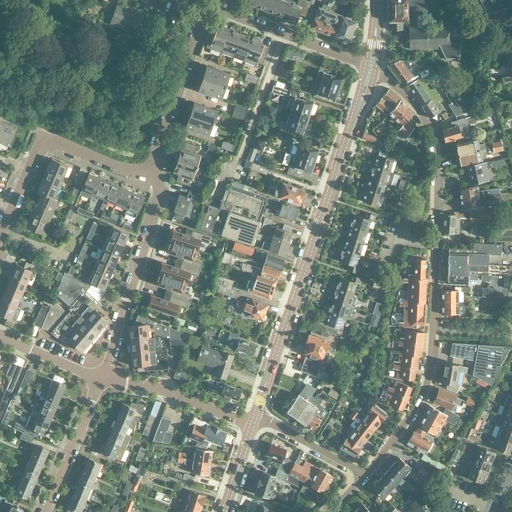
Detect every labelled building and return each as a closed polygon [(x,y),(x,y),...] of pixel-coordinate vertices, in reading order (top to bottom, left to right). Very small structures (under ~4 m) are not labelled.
[(259,0),(257,7),(267,11),(270,0),(259,0)] [(270,0),(267,11),(276,14),(281,0),(270,0)] [(281,0),(276,14),(286,18),(292,1),(290,0),(281,0)] [(292,1),(286,18),(296,22),(298,14),(305,16),(310,2),(305,0),(298,0),(298,3),(292,1)] [(338,26),(342,16),(330,11),(331,7),(332,7),(334,0),(323,0),(322,3),(323,4),(322,8),(318,7),(316,13),(324,16),(323,18),(326,19),(325,21),(338,26)] [(388,0),(389,22),(402,22),(406,22),(406,11),(438,10),(437,0),(388,0)] [(510,6),(507,0),(488,0),(495,13),(510,6)] [(109,21),(137,33),(145,13),(116,2),(109,21)] [(342,16),(338,26),(334,37),(349,43),(357,22),(351,20),(354,12),(349,11),(346,18),(342,16)] [(311,28),(334,37),(338,26),(325,21),(326,19),(323,18),(324,16),(316,13),(314,12),(309,24),(312,25),(311,28)] [(402,22),(389,22),(389,31),(402,30),(402,22)] [(206,47),(221,53),(230,29),(221,26),(220,28),(217,27),(214,35),(211,34),(206,47)] [(450,29),(424,30),(424,27),(408,27),(409,30),(408,30),(409,49),(429,49),(429,46),(438,46),(445,59),(459,58),(459,43),(450,44),(450,29)] [(221,53),(233,57),(241,34),(233,30),(232,33),(229,32),(230,29),(221,53)] [(241,34),(233,57),(244,62),(253,38),(252,38),(251,40),(248,39),(249,36),(241,34)] [(253,38),(244,62),(256,66),(257,62),(262,64),(269,47),(263,45),(264,45),(260,43),(261,41),(253,38)] [(505,54),(507,66),(511,64),(511,47),(497,49),(498,55),(505,54)] [(389,66),(402,83),(406,82),(407,83),(412,80),(418,76),(417,75),(421,73),(416,65),(419,63),(415,58),(411,60),(410,60),(398,61),(389,66)] [(511,64),(507,66),(508,76),(501,78),(502,84),(511,82),(511,64)] [(198,77),(226,87),(227,85),(226,85),(230,73),(206,65),(205,70),(202,69),(199,73),(198,77)] [(280,70),(289,73),(291,68),(282,65),(280,70)] [(320,83),(340,89),(343,79),(332,75),(333,70),(320,66),(317,75),(322,77),(320,83)] [(289,73),(280,70),(278,76),(287,79),(289,73)] [(244,80),(256,84),(258,77),(246,73),(244,80)] [(226,87),(198,77),(197,81),(196,85),(199,86),(197,91),(222,99),(225,88),(226,88),(226,87)] [(408,86),(429,118),(439,111),(439,110),(441,109),(438,103),(435,105),(434,104),(441,99),(433,87),(429,91),(420,78),(408,86)] [(340,89),(320,83),(316,82),(313,93),(317,95),(318,94),(336,100),(340,89)] [(287,107),(310,115),(314,103),(292,97),(294,92),(273,86),(271,92),(282,96),(282,95),(290,98),(287,107)] [(469,112),(453,88),(447,92),(453,102),(448,105),(455,116),(469,112)] [(388,114),(399,101),(401,99),(389,89),(375,105),(387,115),(388,114)] [(399,101),(388,114),(392,117),(390,119),(393,122),(406,106),(399,101)] [(185,114),(214,124),(214,122),(214,121),(217,110),(193,102),(192,107),(189,106),(186,111),(185,114)] [(234,110),(246,114),(248,108),(236,103),(234,110)] [(266,111),(275,114),(277,109),(267,106),(266,111)] [(310,115),(287,107),(285,106),(283,114),(289,116),(288,119),(307,125),(310,115)] [(406,106),(393,122),(397,125),(398,123),(401,126),(397,131),(405,138),(413,129),(409,125),(413,120),(409,117),(413,112),(406,106)] [(472,112),(474,118),(495,112),(493,106),(472,112)] [(246,114),(234,110),(231,116),(243,120),(246,114)] [(275,114),(266,111),(264,117),(273,120),(275,114)] [(214,124),(185,114),(184,116),(183,122),(186,123),(185,128),(209,136),(212,124),(213,125),(214,124)] [(0,142),(11,147),(19,126),(0,118),(0,142)] [(470,124),(468,118),(451,123),(452,127),(441,130),(445,142),(460,138),(458,131),(462,130),(461,127),(470,124)] [(307,125),(288,119),(284,129),(303,135),(307,125)] [(380,128),(376,131),(380,134),(387,128),(383,125),(380,128)] [(363,140),(376,144),(378,138),(365,134),(363,140)] [(255,142),(264,145),(266,139),(257,136),(255,142)] [(293,140),(290,152),(295,154),(299,142),(293,140)] [(174,160),(197,168),(198,166),(197,166),(201,155),(195,153),(197,146),(181,141),(174,160)] [(220,148),(233,152),(235,145),(223,141),(220,148)] [(456,145),(458,156),(484,150),(483,145),(478,146),(477,141),(456,145)] [(264,145),(255,142),(253,148),(262,151),(264,145)] [(210,144),(207,151),(215,154),(217,146),(210,144)] [(297,156),(316,162),(319,151),(301,145),(297,156)] [(246,159),(252,162),(257,150),(250,147),(246,159)] [(484,150),(458,156),(460,166),(483,162),(482,156),(483,156),(483,153),(485,153),(484,150)] [(316,162),(297,156),(291,154),(288,164),(312,172),(316,162)] [(363,164),(394,174),(394,173),(389,172),(393,161),(376,156),(375,161),(369,159),(368,163),(364,162),(363,164)] [(46,170),(63,178),(68,166),(51,159),(46,170)] [(197,168),(174,160),(171,168),(174,169),(173,173),(178,175),(176,182),(193,187),(195,180),(193,179),(196,169),(197,169),(197,168)] [(466,166),(470,184),(490,180),(487,168),(500,165),(498,160),(486,162),(466,166)] [(250,169),(267,175),(269,168),(252,162),(250,169)] [(369,178),(385,184),(385,183),(390,185),(394,174),(363,164),(362,168),(365,170),(365,171),(371,173),(369,178)] [(63,178),(46,170),(42,182),(58,189),(63,178)] [(75,182),(80,185),(85,173),(79,171),(75,182)] [(91,199),(93,195),(100,178),(89,174),(80,195),(91,199)] [(100,178),(93,195),(104,200),(111,183),(100,178)] [(361,182),(360,188),(382,195),(385,184),(369,178),(367,184),(361,182)] [(254,238),(255,233),(259,221),(260,221),(267,198),(254,193),(255,188),(250,186),(249,187),(244,185),(233,181),(232,183),(230,182),(228,189),(226,188),(219,208),(205,203),(196,229),(220,238),(222,234),(251,244),(253,238),(254,238)] [(305,190),(278,181),(276,188),(270,186),(268,193),(300,204),(305,190)] [(41,193),(57,201),(58,201),(57,200),(59,196),(56,194),(58,189),(42,182),(37,192),(40,194),(41,193)] [(104,200),(115,204),(122,188),(111,183),(104,200)] [(187,197),(180,195),(174,212),(185,215),(191,198),(190,198),(191,195),(195,196),(193,199),(200,201),(203,191),(190,187),(187,197)] [(459,190),(460,200),(500,194),(499,189),(478,192),(477,187),(459,190)] [(115,204),(126,209),(133,193),(122,188),(115,204)] [(382,195),(360,188),(358,193),(364,195),(362,201),(378,207),(382,195)] [(35,205),(52,212),(57,201),(41,193),(40,194),(35,205)] [(133,193),(126,209),(124,214),(135,219),(145,198),(133,193)] [(500,194),(460,200),(461,210),(480,207),(480,203),(501,200),(500,194)] [(278,215),(295,221),(299,208),(283,202),(278,215)] [(35,205),(31,216),(48,223),(52,212),(35,205)] [(453,213),(453,215),(443,214),(442,233),(458,234),(459,224),(457,224),(457,218),(463,219),(463,218),(469,219),(469,223),(489,223),(489,217),(489,211),(469,211),(469,212),(453,211),(453,213)] [(344,225),(366,232),(370,220),(373,221),(375,216),(364,212),(362,218),(354,215),(352,221),(346,219),(344,225)] [(48,223),(31,216),(26,227),(43,235),(48,223)] [(348,232),(346,238),(362,243),(366,232),(344,225),(342,230),(348,232)] [(273,239),(289,244),(293,233),(272,226),(270,232),(274,234),(273,239)] [(107,239),(124,246),(128,235),(112,227),(107,239)] [(497,240),(511,239),(511,227),(497,228),(497,240)] [(168,241),(197,250),(201,241),(208,243),(210,236),(192,230),(190,236),(174,231),(172,231),(170,235),(168,241)] [(52,244),(58,247),(62,237),(56,234),(52,244)] [(339,242),(337,248),(358,255),(362,243),(346,238),(345,244),(339,242)] [(124,246),(107,239),(102,249),(119,257),(124,246)] [(289,244),(273,239),(271,244),(263,241),(261,247),(285,255),(289,244)] [(181,263),(200,269),(201,267),(200,267),(202,263),(194,260),(197,250),(168,241),(166,246),(167,246),(165,251),(167,251),(167,252),(183,258),(181,263)] [(232,249),(251,255),(253,248),(235,242),(232,249)] [(448,264),(488,265),(488,255),(500,255),(501,245),(471,244),(471,249),(449,248),(448,264)] [(358,255),(337,248),(335,253),(341,255),(339,261),(347,264),(345,270),(357,274),(359,267),(355,266),(358,255)] [(97,260),(114,268),(119,257),(102,249),(97,260)] [(264,265),(280,271),(284,259),(258,250),(256,256),(266,259),(264,265)] [(412,273),(425,274),(426,260),(413,259),(412,273)] [(93,271),(109,278),(114,268),(97,260),(95,267),(91,265),(89,269),(93,271)] [(233,266),(257,274),(276,280),(277,281),(280,271),(264,265),(263,269),(248,264),(247,265),(243,263),(243,264),(235,261),(233,266)] [(11,277),(26,283),(31,272),(40,276),(43,269),(26,262),(23,268),(16,265),(11,277)] [(159,267),(157,273),(187,283),(190,273),(198,276),(199,272),(200,269),(181,263),(179,268),(163,263),(163,264),(161,263),(160,267),(159,267)] [(447,274),(476,275),(476,272),(487,272),(488,265),(448,264),(447,274)] [(109,278),(93,271),(88,282),(90,283),(104,290),(109,278)] [(72,309),(98,331),(107,321),(94,310),(100,304),(84,290),(90,283),(88,282),(65,272),(58,287),(60,288),(55,294),(72,309)] [(187,283),(157,273),(155,279),(156,279),(154,283),(156,284),(156,285),(166,288),(165,293),(170,295),(189,302),(190,299),(191,295),(184,293),(187,283)] [(406,286),(426,287),(427,280),(425,279),(425,274),(412,273),(412,274),(408,274),(408,278),(402,278),(402,282),(406,282),(406,286)] [(276,280),(257,274),(255,282),(249,280),(246,290),(270,298),(276,280)] [(330,288),(352,295),(356,284),(358,284),(361,278),(350,274),(348,280),(340,278),(338,284),(332,282),(330,288)] [(476,275),(447,274),(447,283),(467,284),(468,280),(476,280),(476,275)] [(219,286),(234,291),(237,282),(217,275),(214,284),(219,286)] [(11,277),(6,288),(8,288),(8,289),(9,289),(9,290),(10,291),(11,292),(11,291),(21,295),(26,283),(11,277)] [(236,291),(234,291),(219,286),(217,292),(234,297),(236,291)] [(405,299),(426,301),(426,287),(406,286),(405,299)] [(441,290),(441,302),(458,302),(463,302),(463,292),(468,292),(468,287),(455,287),(454,291),(441,290)] [(481,296),(493,297),(494,288),(482,287),(481,296)] [(6,288),(1,300),(16,307),(21,295),(11,291),(11,292),(10,291),(9,290),(9,289),(8,289),(8,288),(6,288)] [(332,301),(353,308),(356,296),(352,295),(330,288),(328,293),(334,295),(332,301)] [(189,302),(170,295),(168,301),(150,295),(146,306),(176,316),(180,306),(187,308),(188,304),(189,304),(189,302)] [(43,302),(51,306),(53,300),(45,297),(43,302)] [(265,313),(268,304),(248,298),(246,303),(238,300),(236,307),(244,309),(243,314),(256,318),(256,319),(263,321),(266,314),(265,313)] [(404,306),(403,313),(423,314),(424,304),(425,304),(426,301),(405,299),(402,299),(401,302),(399,302),(399,306),(404,306)] [(16,307),(1,300),(0,302),(0,314),(10,319),(16,307)] [(53,300),(51,306),(41,328),(47,330),(64,310),(53,300)] [(322,311),(344,318),(345,317),(349,319),(353,308),(332,301),(330,307),(324,305),(322,311)] [(376,302),(373,314),(379,316),(383,304),(376,302)] [(458,302),(441,302),(441,314),(458,314),(458,306),(468,307),(468,302),(463,302),(458,302)] [(39,311),(45,314),(48,307),(42,305),(39,311)] [(98,331),(72,309),(63,319),(90,341),(98,331)] [(45,314),(39,311),(34,325),(39,327),(45,314)] [(344,318),(322,311),(320,317),(326,319),(324,324),(341,330),(344,318)] [(423,314),(403,313),(403,322),(398,322),(398,326),(402,326),(402,327),(422,328),(423,314)] [(128,326),(130,339),(160,337),(169,336),(170,348),(177,347),(180,332),(139,314),(135,322),(135,323),(134,326),(128,326)] [(90,341),(63,319),(51,333),(66,346),(70,342),(81,351),(90,341)] [(326,326),(325,330),(336,334),(337,330),(326,326)] [(398,341),(422,344),(424,333),(405,330),(403,338),(399,337),(398,341)] [(180,332),(177,347),(183,350),(189,336),(180,332)] [(303,363),(319,368),(325,351),(326,351),(329,342),(308,335),(305,344),(306,344),(302,354),(306,355),(303,363)] [(130,339),(131,353),(161,350),(160,337),(130,339)] [(255,345),(229,337),(226,347),(236,350),(252,356),(255,345)] [(371,346),(377,348),(380,341),(374,338),(371,346)] [(422,344),(398,341),(398,345),(402,346),(401,355),(417,357),(421,358),(422,344)] [(501,365),(511,347),(452,343),(450,356),(475,361),(472,375),(482,380),(480,384),(488,389),(490,384),(491,384),(501,365)] [(207,364),(207,362),(218,365),(215,375),(225,378),(233,355),(223,352),(222,353),(202,346),(200,351),(199,351),(199,353),(197,360),(207,364)] [(131,353),(132,366),(146,365),(146,371),(169,369),(167,350),(161,350),(131,353)] [(393,361),(393,365),(416,368),(417,357),(401,355),(398,354),(397,361),(393,361)] [(10,377),(17,380),(22,367),(11,362),(6,375),(10,377)] [(319,368),(303,363),(300,371),(316,376),(319,368)] [(441,382),(447,383),(446,389),(457,393),(460,385),(455,384),(457,372),(466,373),(467,367),(444,364),(441,382)] [(416,368),(393,365),(392,369),(396,370),(395,378),(414,381),(416,368)] [(19,388),(25,391),(33,372),(27,369),(19,388)] [(173,378),(182,381),(185,372),(177,369),(173,378)] [(17,380),(10,377),(11,378),(8,386),(7,386),(6,386),(5,388),(11,391),(14,386),(17,380)] [(213,387),(212,391),(237,399),(241,389),(216,381),(208,379),(207,385),(213,387)] [(42,405),(54,411),(65,385),(58,383),(52,381),(49,387),(44,385),(39,396),(45,398),(42,405)] [(386,390),(409,400),(413,389),(395,381),(392,388),(388,386),(386,390)] [(327,394),(337,400),(340,395),(339,394),(340,391),(334,387),(332,390),(330,389),(327,394)] [(409,400),(386,390),(385,394),(389,396),(386,404),(404,411),(409,400)] [(453,403),(461,407),(464,401),(439,390),(434,402),(450,409),(453,403)] [(286,412),(295,418),(306,401),(307,401),(306,401),(310,396),(303,391),(299,396),(297,395),(286,412)] [(295,418),(304,424),(317,405),(318,405),(319,404),(320,404),(321,403),(322,404),(324,401),(323,400),(327,394),(322,391),(319,395),(318,393),(314,398),(311,396),(307,401),(306,401),(295,418)] [(340,395),(337,400),(336,402),(341,405),(347,396),(341,393),(340,395)] [(464,403),(472,407),(475,400),(467,397),(464,403)] [(3,416),(9,418),(16,401),(11,399),(3,416)] [(155,399),(150,414),(157,416),(162,401),(155,399)] [(112,428),(124,433),(127,427),(133,429),(138,418),(132,416),(135,409),(141,412),(144,404),(131,402),(129,406),(123,403),(112,428)] [(31,415),(49,423),(54,411),(42,405),(36,403),(31,415)] [(317,405),(304,424),(314,430),(322,417),(323,418),(327,412),(323,409),(324,407),(320,404),(319,404),(318,405),(317,405)] [(367,412),(380,423),(387,414),(373,404),(367,412)] [(423,415),(441,426),(446,419),(447,420),(448,419),(451,421),(454,416),(449,412),(447,416),(428,406),(423,415)] [(500,416),(511,420),(511,408),(504,406),(500,416)] [(367,412),(360,421),(374,431),(380,423),(367,412)] [(349,426),(354,429),(367,439),(374,431),(360,421),(355,417),(352,414),(350,417),(353,420),(349,426)] [(49,423),(31,415),(26,427),(27,427),(32,430),(38,433),(44,436),(49,423)] [(149,415),(144,429),(147,430),(148,429),(150,430),(155,416),(149,415)] [(441,426),(423,415),(417,425),(437,437),(439,435),(437,433),(441,426)] [(152,440),(168,443),(172,433),(167,431),(171,419),(161,416),(152,440)] [(500,427),(511,432),(511,420),(500,416),(503,418),(500,427)] [(470,427),(478,430),(481,421),(476,419),(475,422),(472,421),(470,427)] [(26,427),(16,422),(13,428),(22,432),(25,433),(27,427),(26,427)] [(192,440),(193,438),(198,440),(200,437),(220,445),(225,432),(220,430),(212,426),(207,424),(205,429),(189,423),(186,430),(191,432),(186,430),(184,436),(186,437),(186,438),(192,440)] [(332,427),(328,424),(327,423),(321,433),(326,437),(332,427)] [(464,437),(476,442),(478,437),(471,434),(473,429),(468,427),(464,437)] [(511,432),(500,427),(496,438),(511,443),(511,432)] [(107,440),(125,448),(130,436),(124,433),(112,428),(107,440)] [(423,454),(422,458),(439,467),(441,463),(436,460),(424,454),(434,437),(418,428),(415,432),(414,431),(406,444),(423,454)] [(354,429),(347,437),(361,448),(367,439),(354,429)] [(34,437),(22,432),(20,438),(31,443),(34,437)] [(361,448),(347,437),(339,448),(354,456),(361,448)] [(511,443),(496,438),(492,448),(508,454),(511,443)] [(125,448),(107,440),(102,453),(108,456),(108,455),(114,458),(117,451),(123,454),(125,448)] [(277,471),(287,474),(294,463),(288,459),(287,460),(282,457),(285,450),(270,444),(266,455),(274,458),(272,461),(279,464),(277,471)] [(31,457),(43,462),(49,450),(42,447),(36,445),(31,457)] [(470,455),(492,464),(496,453),(474,445),(470,455)] [(192,460),(210,463),(212,451),(195,448),(192,460)] [(461,452),(455,449),(451,459),(457,462),(461,452)] [(466,465),(488,474),(492,464),(470,455),(475,457),(473,463),(468,461),(466,465)] [(31,457),(26,469),(38,474),(43,462),(31,457)] [(192,460),(185,459),(178,457),(177,462),(184,463),(186,465),(185,469),(187,470),(190,471),(189,472),(208,475),(210,463),(192,460)] [(391,465),(403,476),(410,468),(398,457),(391,465)] [(82,470),(95,476),(100,464),(95,461),(88,458),(82,470)] [(287,474),(286,480),(301,488),(300,490),(305,493),(310,485),(323,493),(324,492),(327,491),(328,488),(327,485),(332,477),(305,461),(304,462),(297,458),(294,463),(287,474)] [(384,473),(396,483),(403,476),(391,465),(384,473)] [(488,474),(466,465),(464,470),(470,472),(468,478),(484,484),(488,474)] [(415,474),(424,482),(431,475),(422,467),(415,474)] [(133,482),(138,484),(140,478),(141,475),(149,478),(151,472),(140,468),(136,477),(135,476),(133,482)] [(20,482),(32,487),(38,474),(26,469),(20,482)] [(77,483),(90,488),(95,476),(82,470),(77,483)] [(287,474),(277,471),(275,476),(262,471),(259,480),(257,485),(258,485),(255,494),(268,498),(271,490),(272,490),(274,485),(273,485),(276,477),(285,480),(286,480),(287,474)] [(396,483),(384,473),(378,480),(390,491),(396,483)] [(390,491),(378,480),(371,488),(383,498),(390,491)] [(32,487),(20,482),(15,494),(21,496),(20,497),(27,499),(32,487)] [(138,484),(133,482),(132,484),(130,489),(135,491),(138,484)] [(90,488),(77,483),(72,495),(84,500),(90,488)] [(186,501),(202,506),(205,495),(190,490),(187,497),(183,496),(182,500),(186,501)] [(154,498),(169,503),(171,496),(157,491),(154,498)] [(79,511),(84,500),(72,495),(66,508),(72,510),(70,511),(79,511)] [(411,495),(404,502),(410,507),(416,500),(411,495)] [(0,511),(21,511),(23,509),(16,506),(16,507),(4,501),(0,508),(0,511)] [(183,511),(185,511),(199,511),(202,506),(186,501),(183,511)] [(272,511),(263,506),(259,511),(286,511),(289,507),(276,503),(272,511)] [(382,511),(397,511),(398,511),(389,503),(382,511)]
